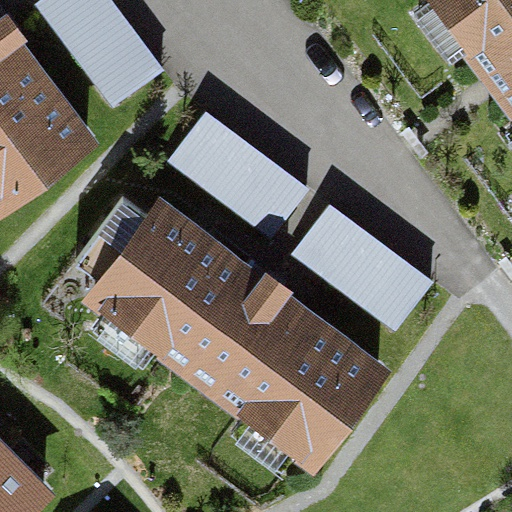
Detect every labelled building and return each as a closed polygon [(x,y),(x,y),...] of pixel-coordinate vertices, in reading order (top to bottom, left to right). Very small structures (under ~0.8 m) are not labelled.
[(2,0),(0,0),(0,202),(99,131),(2,0)] [(120,0),(32,0),(107,101),(164,60),(120,0)] [(511,0),(432,0),(511,114),(511,0)] [(310,173),(208,101),(168,157),(270,230),(310,173)] [(392,345),(158,176),(83,279),(317,448),(392,345)] [(434,265),(327,191),(287,249),(393,323),(434,265)] [(0,511),(24,511),(45,491),(0,445),(0,511)]
